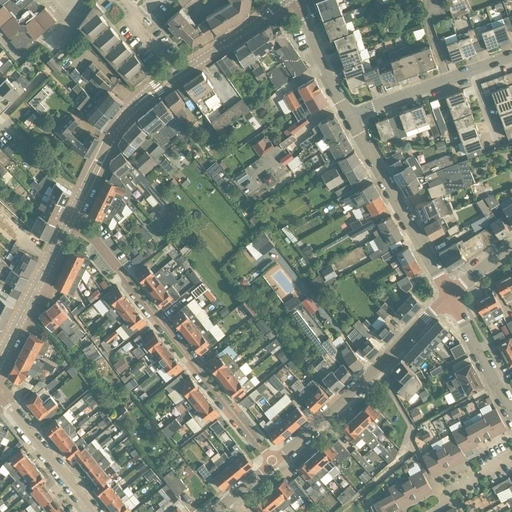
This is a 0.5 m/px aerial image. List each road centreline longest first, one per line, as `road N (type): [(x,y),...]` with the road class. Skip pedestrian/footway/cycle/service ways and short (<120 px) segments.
road 1 (secondary): [(66,225),(124,116),(284,0)]
road 2 (unclassified): [(271,461),(449,296)]
road 3 (unclassified): [(449,296),(347,118)]
road 4 (unclassified): [(511,57),(347,118)]
road 5 (residential): [(120,273),(227,406)]
road 6 (secondary): [(0,357),(66,225)]
road 7 (residential): [(0,398),(94,511)]
road 8 (residential): [(511,418),(449,296)]
road 9 (residential): [(347,118),(294,0)]
